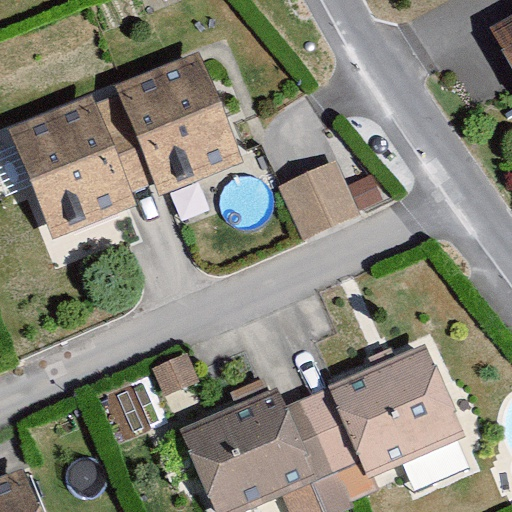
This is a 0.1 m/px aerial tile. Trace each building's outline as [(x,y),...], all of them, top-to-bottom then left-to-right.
[(511,19),(489,31),(511,76),(511,19)] [(93,100),(8,133),(52,243),(139,208),(134,195),(158,186),(162,196),(248,162),(205,54),(114,90),(118,101),(97,110),(93,100)] [(341,161),(282,182),(302,238),(361,217),(341,161)] [(278,391),(181,430),(214,511),(240,511),(361,463),(367,477),(462,439),(424,347),(326,387),(330,394),(286,412),(278,391)] [(188,356),(152,371),(164,401),(200,386),(188,356)] [(0,511),(43,511),(27,469),(0,479),(0,511)]
